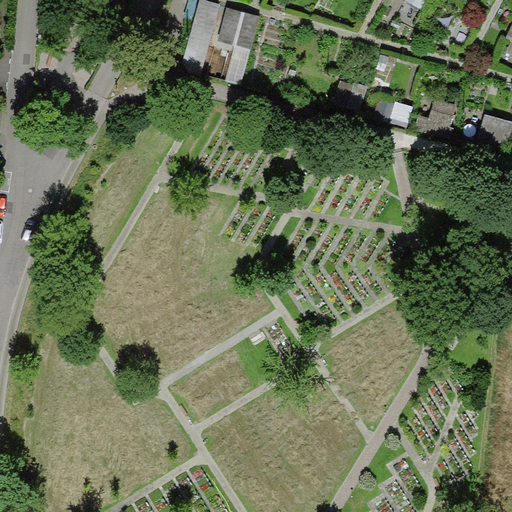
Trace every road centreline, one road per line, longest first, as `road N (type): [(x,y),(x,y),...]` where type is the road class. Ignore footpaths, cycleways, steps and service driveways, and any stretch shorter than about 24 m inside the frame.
road 1 (residential): [(149,0),(31,204),(9,257)]
road 2 (residential): [(38,0),(9,257)]
road 3 (track): [(393,137),(511,170)]
